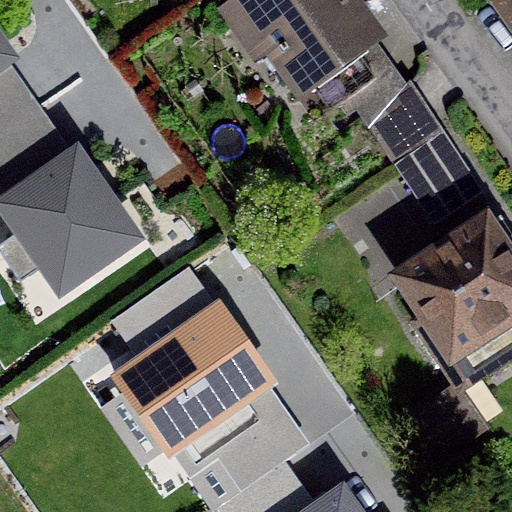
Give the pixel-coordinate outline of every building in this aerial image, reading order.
[(227,0),(234,10),(242,4),(248,0),(227,0)] [(248,0),(242,4),(300,87),(350,51),(371,37),(344,0),(248,0)] [(511,0),(496,0),(511,22),(511,0)] [(370,79),(350,51),(300,87),(293,91),(313,119),(370,79)] [(0,138),(39,112),(0,52),(0,138)] [(481,193),(406,87),(371,126),(434,223),(481,193)] [(39,112),(0,138),(0,193),(9,206),(4,209),(61,291),(133,241),(76,159),(74,161),(39,112)] [(445,453),(483,427),(455,388),(511,350),(511,236),(500,218),(402,282),(429,322),(417,329),(455,387),(417,413),(445,453)] [(170,455),(200,434),(241,493),(275,470),(296,455),(255,396),(270,385),(219,311),(118,381),(170,455)] [(319,511),(304,511),(275,470),(241,493),(218,510),(219,511),(353,511),(342,496),(319,511)]
